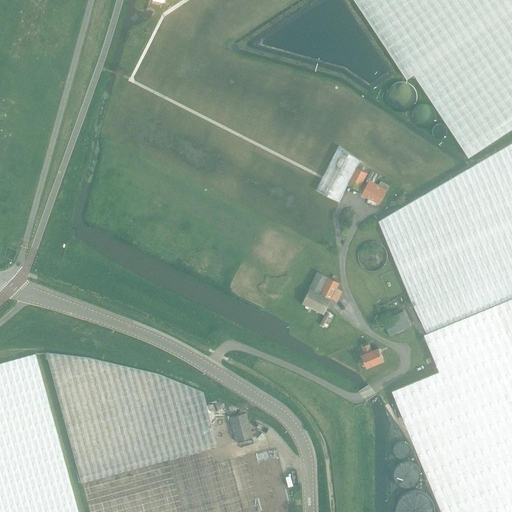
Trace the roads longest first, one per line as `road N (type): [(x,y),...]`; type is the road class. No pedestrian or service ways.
road 1 (unknown): [(23,273),(175,331),(289,395),(325,450),(332,511)]
road 2 (unclassified): [(308,511),(303,447),(277,412),(169,345),(0,280)]
road 3 (track): [(0,280),(22,254),(91,0)]
